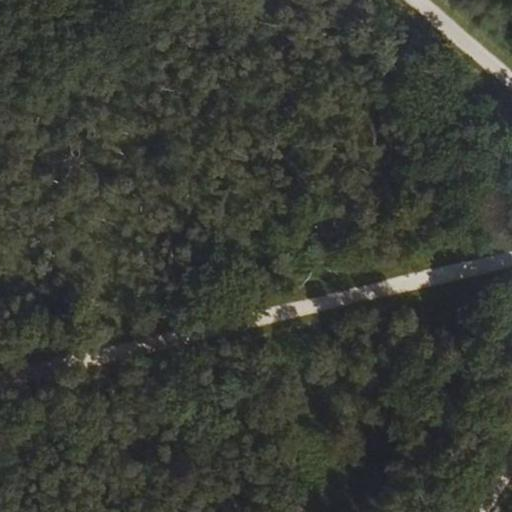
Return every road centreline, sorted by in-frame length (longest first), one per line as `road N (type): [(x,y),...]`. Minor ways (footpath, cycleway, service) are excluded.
road 1 (track): [(0,380),(511,259)]
road 2 (track): [(414,0),(511,83)]
